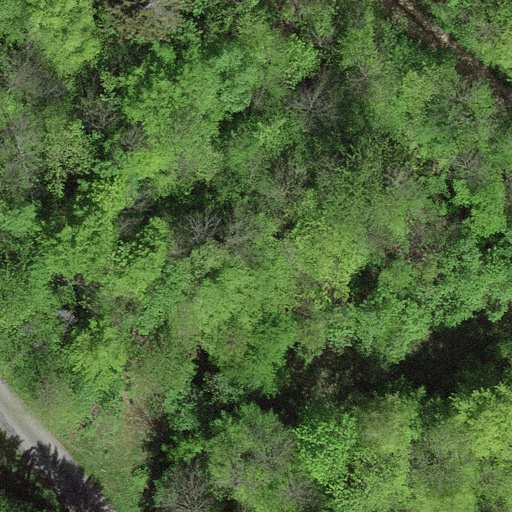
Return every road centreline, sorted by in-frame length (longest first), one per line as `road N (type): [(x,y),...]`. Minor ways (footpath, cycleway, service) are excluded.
road 1 (residential): [(96,511),(0,399)]
road 2 (track): [(405,0),(511,98)]
